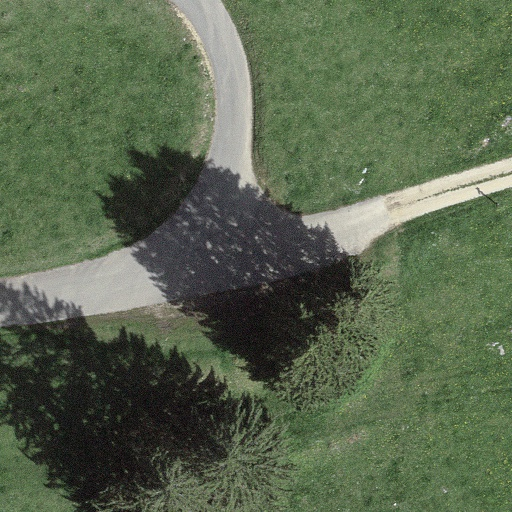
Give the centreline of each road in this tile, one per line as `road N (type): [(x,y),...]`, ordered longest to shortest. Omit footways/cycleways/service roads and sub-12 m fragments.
road 1 (track): [(0,303),(181,268),(218,239),(235,83),(222,39),(198,0)]
road 2 (track): [(511,179),(218,239)]
